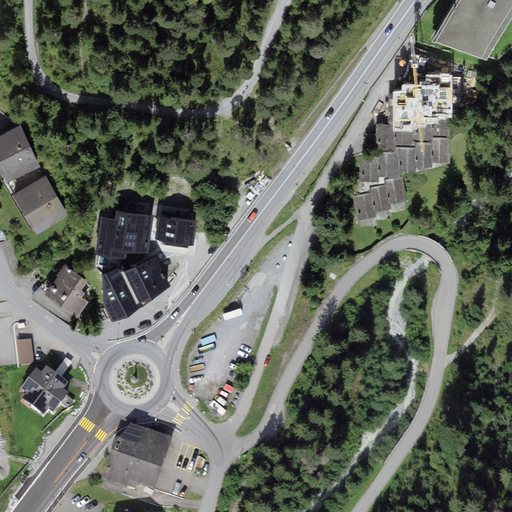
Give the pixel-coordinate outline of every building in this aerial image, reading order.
[(511,0),(454,0),(434,32),(487,52),(511,11),(511,0)] [(441,135),(442,79),(416,79),(416,88),(397,86),(397,95),(388,94),(385,124),(371,123),(363,153),(387,151),(387,144),(407,146),(409,139),(424,140),(426,134),(441,135)] [(18,122),(0,131),(0,169),(33,230),(66,212),(18,122)] [(449,141),(434,141),(434,164),(449,164),(449,141)] [(430,147),(417,146),(414,169),(428,171),(430,147)] [(412,151),(399,151),(398,173),(411,174),(412,151)] [(396,158),(379,155),(376,177),(393,179),(396,158)] [(375,162),(362,161),(360,183),(373,184),(375,162)] [(400,183),(387,184),(389,204),(402,203),(400,183)] [(385,189),(372,191),(375,212),(388,210),(385,189)] [(370,196),(356,198),(359,221),(373,219),(370,196)] [(103,299),(112,315),(165,283),(179,262),(174,252),(121,276),(117,267),(101,274),(103,299)] [(68,262),(46,290),(76,313),(87,300),(81,295),(86,289),(83,286),(89,278),(68,262)] [(32,340),(15,342),(17,363),(34,362),(32,340)] [(44,374),(35,368),(21,388),(26,392),(21,398),(42,413),(48,406),(54,411),(67,393),(63,390),(68,383),(49,368),(44,374)] [(172,442),(131,429),(120,445),(116,443),(100,486),(153,504),(172,442)]
